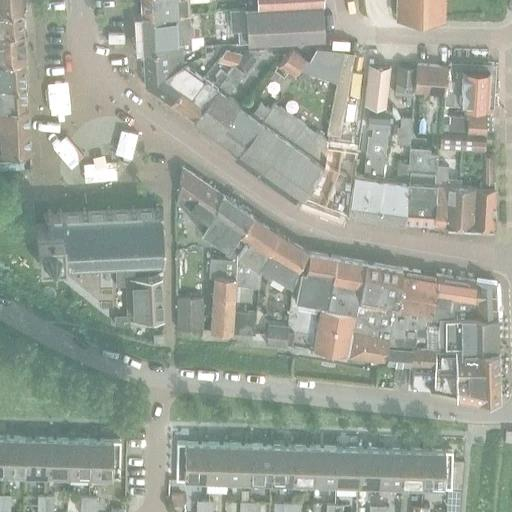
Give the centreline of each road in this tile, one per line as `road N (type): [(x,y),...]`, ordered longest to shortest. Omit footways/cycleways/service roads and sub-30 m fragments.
road 1 (tertiary): [(511,260),(321,226),(112,89),(84,51),(80,0)]
road 2 (residential): [(511,411),(158,378)]
road 3 (residential): [(511,36),(373,36),(353,31),(341,0)]
road 4 (residential): [(158,378),(43,333),(0,302)]
road 5 (residential): [(158,378),(154,511)]
